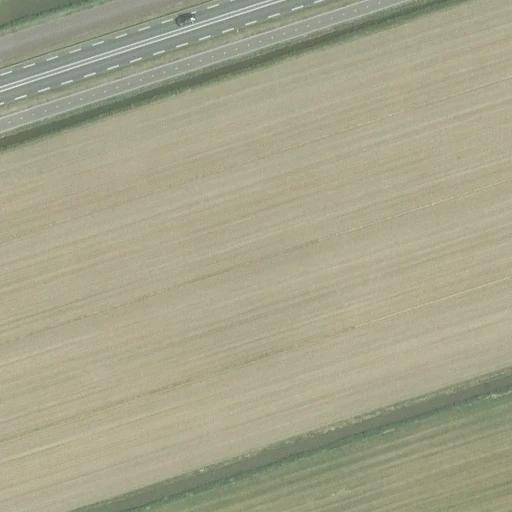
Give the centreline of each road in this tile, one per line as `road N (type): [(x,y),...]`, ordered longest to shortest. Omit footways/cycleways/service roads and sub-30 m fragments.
road 1 (primary): [(0,91),(281,0)]
road 2 (unclassified): [(155,0),(0,51)]
